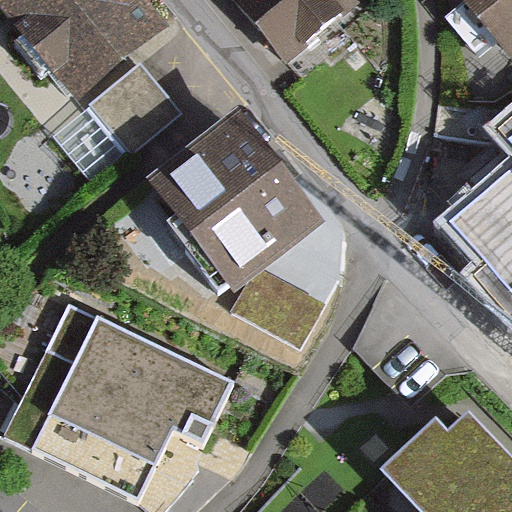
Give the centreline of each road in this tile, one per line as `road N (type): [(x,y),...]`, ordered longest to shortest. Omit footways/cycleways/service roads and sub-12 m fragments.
road 1 (residential): [(181,0),(385,252)]
road 2 (residential): [(220,511),(259,468),(328,361),(385,252)]
road 3 (residential): [(385,252),(511,386)]
